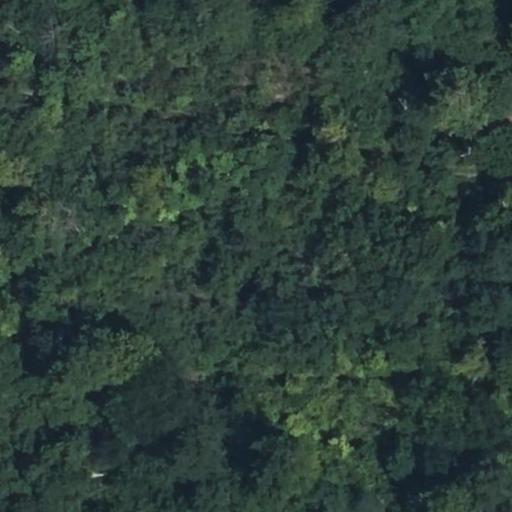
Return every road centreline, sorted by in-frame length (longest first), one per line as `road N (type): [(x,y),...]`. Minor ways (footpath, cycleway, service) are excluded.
road 1 (track): [(511,132),(398,153),(0,314)]
road 2 (track): [(511,505),(256,416),(0,341)]
road 3 (track): [(511,162),(398,153),(0,47)]
